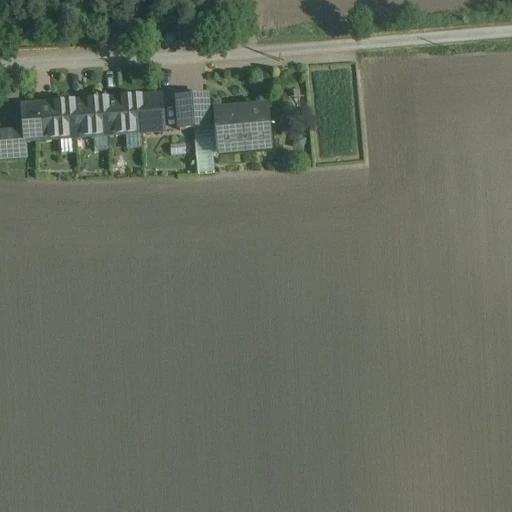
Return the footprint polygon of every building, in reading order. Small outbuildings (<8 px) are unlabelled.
[(25,131),(26,143),(164,132),(162,98),(23,108),(25,131)] [(208,98),(178,101),(180,132),(195,130),(210,129),(208,98)] [(249,116),(217,119),(217,115),(215,115),(216,129),(219,156),(272,152),(268,110),(249,112),(249,116)] [(219,156),(216,129),(210,129),(195,130),(199,176),(214,174),(213,157),(219,156)] [(25,131),(0,133),(0,159),(27,158),(26,143),(25,131)]
